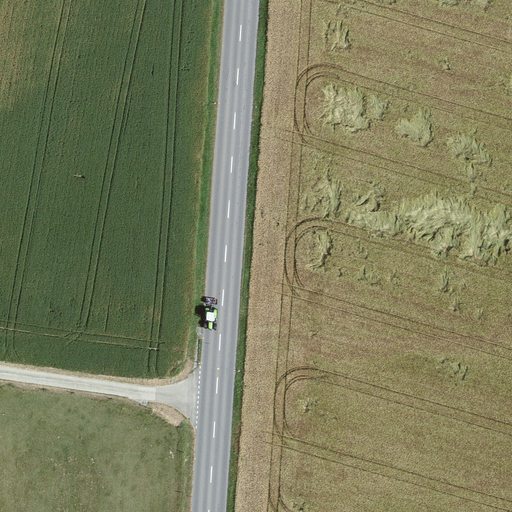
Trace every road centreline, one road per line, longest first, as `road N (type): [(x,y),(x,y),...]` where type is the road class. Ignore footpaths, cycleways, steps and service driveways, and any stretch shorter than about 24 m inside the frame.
road 1 (secondary): [(242,0),(208,511)]
road 2 (track): [(0,375),(215,403)]
